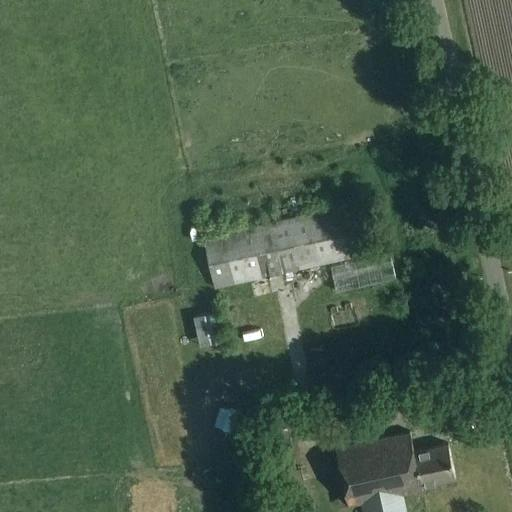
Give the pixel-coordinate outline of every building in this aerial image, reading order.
[(372,255),(360,205),(205,239),(215,290),(372,255)] [(206,314),(212,344),(221,343),(215,312),(206,314)] [(293,424),(270,428),(278,465),(301,460),(293,424)] [(424,485),(457,478),(450,446),(416,454),(412,433),(338,450),(351,509),(364,506),(365,511),(407,511),(404,496),(425,492),(424,485)] [(315,511),(306,467),(277,476),(283,511),(315,511)]
